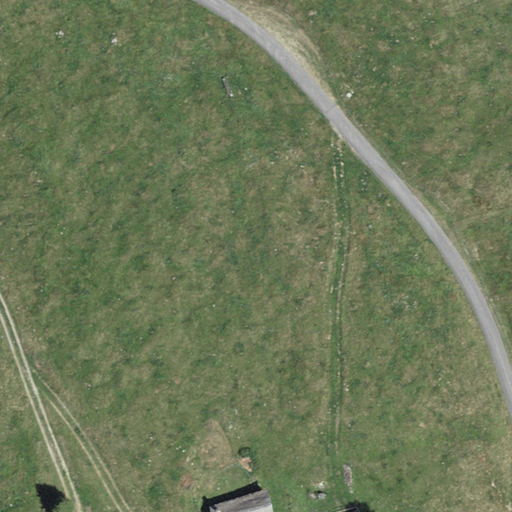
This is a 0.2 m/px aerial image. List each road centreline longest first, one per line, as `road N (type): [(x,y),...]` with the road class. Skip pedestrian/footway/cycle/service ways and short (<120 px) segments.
road 1 (unclassified): [(511,396),(468,286),(421,216),(279,54),(207,0)]
road 2 (track): [(340,124),(347,236),(332,371),(335,496)]
road 3 (track): [(0,303),(78,511)]
road 4 (track): [(23,364),(80,434),(126,511)]
